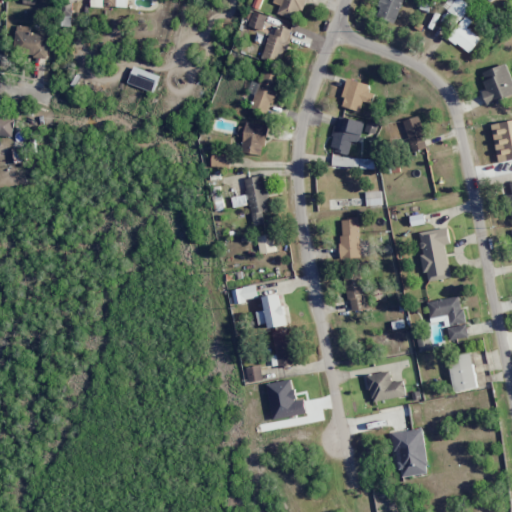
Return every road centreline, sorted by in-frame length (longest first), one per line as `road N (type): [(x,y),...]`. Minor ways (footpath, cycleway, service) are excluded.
road 1 (residential): [(352,461),(307,265),(296,163),(306,108),(337,28)]
road 2 (residential): [(511,391),(450,94),(433,74),(337,28)]
